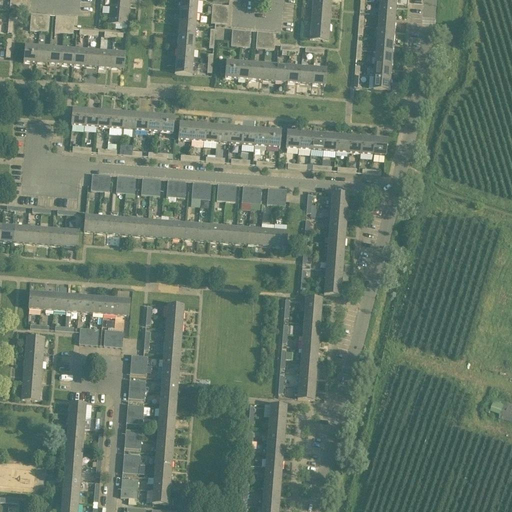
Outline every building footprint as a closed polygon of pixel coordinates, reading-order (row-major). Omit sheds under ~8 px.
[(110,0),(110,9),(128,10),(128,0),(110,0)] [(330,10),(331,0),(312,0),(312,9),(330,10)] [(179,13),(196,15),(197,2),(180,1),(179,13)] [(379,17),(396,18),(397,6),(380,4),(379,17)] [(126,26),(128,10),(110,9),(108,25),(126,26)] [(312,9),(311,25),(329,26),(330,10),(312,9)] [(179,13),(178,26),(195,27),(196,15),(179,13)] [(378,29),(395,30),(396,18),(379,17),(378,29)] [(329,26),(311,25),(310,41),(328,42),(329,26)] [(177,38),(194,39),(195,27),(178,26),(177,38)] [(377,41),(394,43),(395,30),(378,29),(377,41)] [(177,38),(176,50),(193,52),(194,39),(177,38)] [(393,55),(394,43),(377,41),(376,54),(393,55)] [(23,64),(36,65),(37,49),(24,48),(23,64)] [(36,65),(48,66),(49,50),(37,49),(36,65)] [(48,66),(60,67),(62,51),(49,50),(48,66)] [(175,63),(192,64),(193,52),(176,50),(175,63)] [(60,67),(73,68),(74,52),(62,51),(60,67)] [(73,68),(85,69),(86,52),(74,52),(73,68)] [(85,69),(97,70),(99,53),(86,52),(85,69)] [(97,70),(110,71),(111,54),(99,53),(97,70)] [(123,72),(124,55),(111,54),(110,71),(123,72)] [(375,66),(392,67),(393,55),(376,54),(375,66)] [(192,64),(175,63),(174,75),(191,77),(192,64)] [(224,80),(237,81),(239,64),(226,63),(224,80)] [(239,64),(237,81),(250,82),(251,65),(239,64)] [(250,82),(262,83),(263,66),(251,65),(250,82)] [(263,66),(262,83),(274,84),(275,67),(263,66)] [(374,78),(391,79),(392,67),(375,66),(374,78)] [(274,84),(286,85),(288,68),(275,67),(274,84)] [(288,68),(286,85),(299,86),(300,69),(288,68)] [(299,86),(311,87),(312,70),(300,69),(299,86)] [(324,88),(325,71),(312,70),(311,87),(324,88)] [(373,91),(390,92),(391,79),(374,78),(373,91)] [(83,128),(85,112),(72,111),(71,127),(83,128)] [(97,113),(85,112),(83,128),(96,129),(97,113)] [(110,114),(97,113),(96,129),(109,130),(110,114)] [(122,115),(110,114),(109,130),(121,131),(122,115)] [(135,115),(122,115),(121,131),(134,132),(135,115)] [(147,116),(135,115),(134,132),(146,133),(147,116)] [(160,117),(147,116),(146,133),(159,134),(160,117)] [(173,118),(160,117),(159,134),(172,135),(173,118)] [(190,143),(192,126),(179,125),(177,142),(190,143)] [(190,143),(203,144),(204,127),(192,126),(190,143)] [(217,128),(204,127),(203,144),(215,145),(217,128)] [(215,145),(228,146),(229,129),(217,128),(215,145)] [(242,130),(229,129),(228,146),(241,147),(242,130)] [(241,147),(253,148),(255,131),(242,130),(241,147)] [(267,132),(255,131),(253,148),(266,149),(267,132)] [(267,132),(266,149),(279,150),(280,133),(267,132)] [(285,150),(298,151),(299,134),(286,133),(285,150)] [(311,135),(299,134),(298,151),(310,152),(311,135)] [(324,136),(311,135),(310,152),(322,153),(324,136)] [(336,137),(324,136),(322,153),(335,154),(336,137)] [(348,138),(336,137),(335,154),(347,155),(348,138)] [(361,139),(348,138),(347,155),(359,156),(361,139)] [(373,140),(361,139),(359,156),(372,157),(373,140)] [(386,141),(373,140),(372,157),(384,158),(386,141)] [(382,171),(382,159),(372,159),(372,171),(382,171)] [(330,208),(346,210),(347,197),(331,195),(330,208)] [(225,199),(222,199),(216,198),(216,203),(215,203),(215,210),(224,211),(225,204),(225,199)] [(275,212),(275,208),(276,203),(272,203),(266,202),(266,212),(275,212)] [(329,221),(345,222),(346,210),(330,208),(329,221)] [(83,235),(96,236),(98,219),(85,218),(83,235)] [(96,236),(109,237),(110,220),(98,219),(96,236)] [(109,237),(121,238),(123,221),(110,220),(109,237)] [(121,238),(134,239),(135,222),(123,221),(121,238)] [(328,233),(345,235),(345,222),(329,221),(328,233)] [(134,239),(146,240),(148,223),(135,222),(134,239)] [(146,240),(159,241),(160,224),(148,223),(146,240)] [(159,241),(172,242),(173,225),(160,224),(159,241)] [(172,242),(184,243),(185,226),(173,225),(172,242)] [(184,243),(197,244),(198,227),(185,226),(184,243)] [(197,244),(209,245),(211,228),(198,227),(197,244)] [(1,245),(13,246),(14,229),(2,228),(1,245)] [(209,245),(222,246),(223,229),(211,228),(209,245)] [(13,246),(26,247),(27,230),(14,229),(13,246)] [(222,246),(234,247),(236,230),(223,229),(222,246)] [(26,247),(38,248),(40,231),(27,230),(26,247)] [(234,247),(247,248),(248,231),(236,230),(234,247)] [(38,248),(51,249),(52,232),(40,231),(38,248)] [(247,248),(259,249),(261,232),(248,231),(247,248)] [(51,249),(63,249),(65,233),(52,232),(51,249)] [(259,249),(272,249),(273,233),(261,232),(259,249)] [(76,250),(77,244),(78,234),(65,233),(63,249),(76,250)] [(285,251),(286,234),(273,233),(272,249),(285,251)] [(327,246),(344,247),(345,235),(328,233),(327,246)] [(326,259),(343,260),(344,247),(327,246),(326,259)] [(325,271),(342,272),(343,260),(326,259),(325,271)] [(325,284),(341,285),(342,272),(325,271),(325,284)] [(324,297),(340,298),(341,285),(325,284),(324,297)] [(28,311),(29,311),(41,312),(42,295),(30,294),(28,311)] [(42,295),(41,312),(54,313),(55,296),(42,295)] [(55,296),(54,313),(66,314),(67,297),(55,296)] [(67,297),(66,314),(78,315),(80,298),(67,297)] [(80,298),(78,315),(91,316),(92,299),(80,298)] [(92,299),(91,316),(103,317),(104,300),(92,299)] [(104,300),(103,317),(115,318),(117,301),(104,300)] [(304,313),(321,314),(322,301),(305,300),(304,313)] [(117,301),(115,318),(128,319),(129,302),(117,301)] [(167,307),(166,320),(183,321),(184,308),(167,307)] [(303,326),(320,327),(321,314),(304,313),(303,326)] [(182,334),(183,321),(166,320),(165,332),(182,334)] [(303,338),(319,339),(320,327),(303,326),(303,338)] [(283,327),(282,336),(287,337),(287,336),(292,337),(292,328),(283,327)] [(181,346),(182,334),(165,332),(164,345),(181,346)] [(26,338),(25,354),(43,355),(45,339),(26,338)] [(302,351),(318,352),(319,339),(303,338),(302,351)] [(180,358),(181,346),(164,345),(163,357),(180,358)] [(301,363),(317,365),(318,352),(302,351),(301,363)] [(24,370),(42,371),(43,355),(25,354),(24,370)] [(179,371),(180,358),(163,357),(162,369),(179,371)] [(300,376),(316,377),(317,365),(301,363),(300,376)] [(178,383),(179,371),(162,369),(161,382),(178,383)] [(22,385),(41,387),(42,371),(24,370),(22,385)] [(299,388),(315,390),(316,377),(300,376),(299,388)] [(177,395),(178,383),(161,382),(160,394),(177,395)] [(39,403),(41,387),(22,385),(21,401),(39,403)] [(298,401),(314,403),(315,390),(299,388),(298,401)] [(176,408),(177,395),(160,394),(160,406),(176,408)] [(511,407),(493,401),(489,414),(511,421),(511,407)] [(68,418),(85,420),(86,407),(69,405),(68,418)] [(176,408),(160,406),(159,419),(175,420),(176,408)] [(269,420),(286,421),(287,408),(270,407),(269,420)] [(143,417),(148,417),(149,408),(139,408),(138,414),(138,417),(143,417)] [(67,431),(84,432),(85,420),(68,418),(67,431)] [(159,419),(158,431),(174,433),(175,420),(159,419)] [(268,432),(285,433),(286,421),(269,420),(268,432)] [(66,443),(83,444),(84,432),(67,431),(66,443)] [(173,445),(174,433),(158,431),(157,444),(173,445)] [(267,444),(284,446),(285,433),(268,432),(267,444)] [(65,455),(82,457),(83,444),(66,443),(65,455)] [(172,457),(173,445),(157,444),(156,456),(172,457)] [(266,457),(283,458),(284,446),(267,444),(266,457)] [(64,468),(81,469),(82,457),(65,455),(64,468)] [(171,470),(172,457),(156,456),(155,468),(171,470)] [(265,469),(282,470),(283,458),(266,457),(265,469)] [(63,480),(80,481),(81,469),(64,468),(63,480)] [(170,482),(171,470),(155,468),(154,481),(170,482)] [(264,481),(281,483),(282,470),(265,469),(264,481)] [(62,492),(79,494),(80,481),(63,480),(62,492)] [(169,494),(170,482),(154,481),(153,493),(169,494)] [(263,494),(280,495),(281,483),(264,481),(263,494)] [(61,505),(78,506),(79,494),(62,492),(61,505)] [(168,507),(169,494),(153,493),(152,506),(168,507)] [(262,506),(279,507),(280,495),(263,494),(262,506)]
